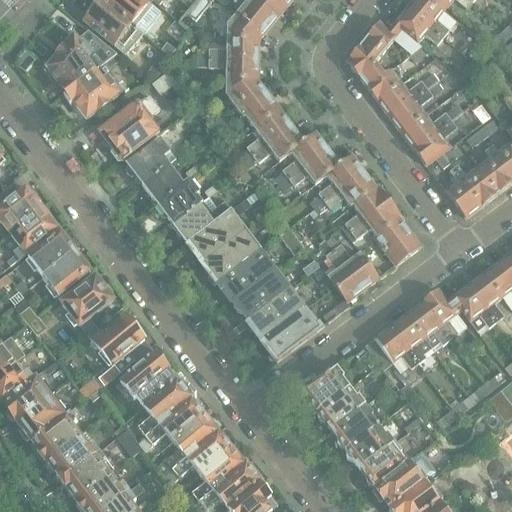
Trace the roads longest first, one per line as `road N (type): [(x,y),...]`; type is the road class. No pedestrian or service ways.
road 1 (residential): [(242,416),(0,96)]
road 2 (residential): [(460,252),(325,72),(326,54),(371,0)]
road 3 (residential): [(242,416),(460,252)]
road 4 (residential): [(315,511),(242,416)]
